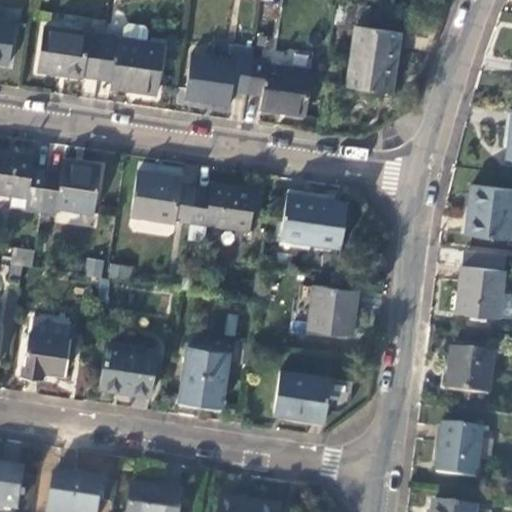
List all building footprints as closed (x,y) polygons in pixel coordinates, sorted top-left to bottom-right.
[(13,31),(0,28),(0,73),(7,74),(13,31)] [(122,35),(120,47),(102,44),(96,87),(111,89),(110,97),(154,104),(161,53),(144,51),(146,38),(142,35),(125,32),(122,35)] [(399,41),(355,34),(345,97),(390,104),(399,41)] [(102,44),(43,36),(37,81),(81,87),(82,85),(96,87),(102,44)] [(234,70),(191,63),(184,108),(228,114),(231,99),(245,102),(250,67),(235,64),(234,70)] [(310,80),(266,73),(267,69),(250,67),(245,102),(260,104),(257,118),(302,125),(310,80)] [(32,165),(0,160),(0,203),(26,208),(24,219),(39,221),(45,180),(30,177),(32,165)] [(99,176),(62,170),(60,182),(45,180),(39,221),(55,224),(56,217),(92,223),(99,176)] [(179,187),(136,180),(128,225),(173,233),(174,229),(188,232),(194,197),(178,194),(179,187)] [(510,194),(467,189),(462,239),(505,243),(510,194)] [(254,198),(209,192),(208,199),(194,197),(188,232),(247,241),(254,198)] [(346,212),(285,203),(278,249),(339,258),(346,212)] [(502,258),(461,253),(454,313),(511,319),(511,306),(511,297),(498,296),(502,258)] [(31,261),(12,258),(10,273),(29,276),(31,261)] [(101,279),(103,260),(87,258),(84,277),(101,279)] [(110,264),(108,277),(130,279),(131,267),(110,264)] [(354,302),(312,297),(306,339),(349,345),(354,302)] [(66,332),(33,327),(30,344),(23,343),(16,386),(41,390),(42,381),(62,384),(68,350),(63,349),(66,332)] [(229,352),(186,346),(177,412),(220,417),(229,352)] [(154,359),(105,352),(97,400),(129,405),(129,404),(147,406),(154,359)] [(490,357),(449,352),(444,392),(485,398),(490,357)] [(329,389),(278,381),(271,423),(323,431),(329,389)] [(479,432),(440,426),(433,474),(473,480),(475,463),(486,465),(488,448),(477,447),(479,432)] [(16,511),(22,478),(0,474),(0,511),(16,511)] [(96,511),(100,489),(51,482),(46,511),(96,511)] [(177,511),(179,501),(130,494),(127,511),(177,511)]
